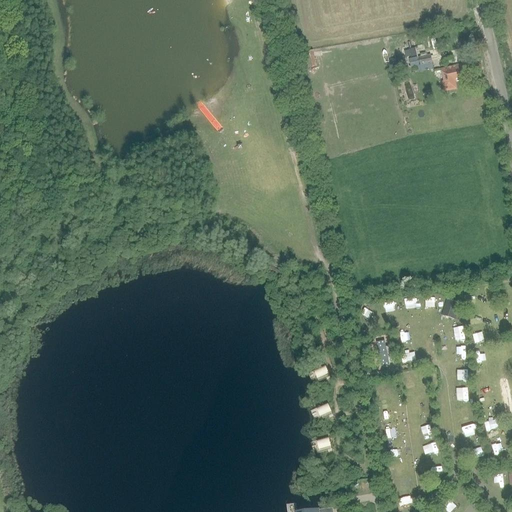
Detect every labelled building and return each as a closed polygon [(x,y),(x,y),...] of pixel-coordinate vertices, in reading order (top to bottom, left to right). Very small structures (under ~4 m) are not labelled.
[(418,57),(417,51),(417,50),(417,49),(409,51),(411,58),(408,59),(410,68),(414,67),(417,67),(419,72),(434,69),(432,63),(430,55),(418,57)] [(316,50),(305,51),(307,69),(318,67),(316,50)] [(454,82),(460,80),(459,77),(470,75),(468,67),(465,68),(464,64),(440,69),(443,81),(441,82),(443,92),(456,89),(454,82)] [(460,303),(446,299),(442,312),(455,317),(460,303)] [(384,341),(376,343),(381,367),(389,365),(384,341)] [(317,368),(323,380),(329,377),(323,365),(317,368)] [(489,388),(479,391),(481,400),(491,398),(489,388)] [(316,408),(320,417),(331,411),(327,403),(316,408)] [(321,438),(325,452),(332,450),(328,436),(321,438)]
